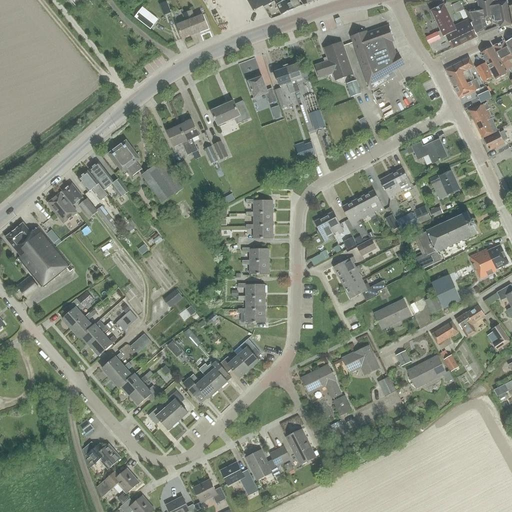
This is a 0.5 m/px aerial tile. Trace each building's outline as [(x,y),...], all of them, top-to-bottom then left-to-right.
[(247,0),(253,11),(263,6),(264,8),(275,3),(281,15),(301,6),(297,0),(247,0)] [(507,1),(493,3),(492,0),(477,0),(479,9),(466,11),(478,36),(497,29),(501,27),(511,25),(511,24),(511,2),(507,4),(507,1)] [(164,15),(171,13),(167,2),(160,5),(164,15)] [(459,2),(452,5),(456,13),(463,10),(459,2)] [(478,36),(469,19),(454,26),(444,5),(431,11),(443,37),(446,35),(452,49),(478,36)] [(142,7),(134,17),(150,30),(158,20),(142,7)] [(192,16),(193,16),(194,16),(192,10),(184,13),(185,15),(187,14),(196,34),(208,29),(203,15),(193,18),(192,16)] [(196,34),(187,14),(185,15),(184,13),(182,14),(184,20),(185,19),(186,21),(177,25),(183,39),(196,34)] [(368,85),(404,65),(398,53),(396,54),(391,42),(393,41),(388,26),(367,33),(366,31),(351,37),(368,85)] [(428,44),(435,41),(432,34),(425,37),(428,44)] [(511,67),(511,66),(509,60),(511,58),(511,57),(504,41),(493,46),(506,71),(511,67)] [(342,42),(324,48),(328,61),(315,66),(319,78),(333,73),(335,80),(353,74),(342,42)] [(492,47),(481,53),(495,80),(506,74),(492,47)] [(461,73),(468,70),(474,67),(469,58),(445,70),(454,89),(466,83),(461,73)] [(245,63),(247,73),(260,70),(258,60),(245,63)] [(483,82),(492,77),(484,63),(475,68),(483,82)] [(286,68),(295,92),(299,91),(296,80),(303,78),(298,64),(286,68)] [(291,94),(295,92),(286,68),(275,72),(280,86),(287,83),(291,94)] [(454,89),(459,98),(480,88),(475,79),(473,80),(468,70),(461,73),(466,83),(454,89)] [(262,77),(248,82),(254,98),(265,94),(269,104),(277,101),(272,89),(267,90),(262,77)] [(361,94),(356,80),(346,84),(351,97),(361,94)] [(281,88),(275,90),(278,100),(284,98),(281,88)] [(234,101),(212,111),(218,126),(234,119),(240,116),(243,122),(251,118),(243,101),(235,104),(234,101)] [(498,131),(486,106),(485,104),(480,106),(469,111),(482,139),(498,131)] [(309,114),(314,130),(325,127),(319,110),(309,114)] [(192,153),(198,151),(192,139),(199,136),(192,120),(180,126),(192,153)] [(188,155),(192,153),(180,126),(167,131),(174,147),(182,143),(188,155)] [(484,140),(489,150),(496,147),(496,148),(504,144),(503,141),(507,139),(504,131),(499,133),(484,140)] [(432,164),(447,157),(439,140),(423,147),(421,143),(412,147),(418,160),(428,155),(432,164)] [(126,141),(109,154),(122,172),(127,168),(133,176),(142,169),(136,162),(140,159),(126,141)] [(228,156),(221,141),(213,145),(220,160),(228,156)] [(296,148),(300,160),(309,157),(316,155),(311,143),(304,145),(296,148)] [(204,149),(211,164),(218,160),(211,146),(204,149)] [(183,189),(162,160),(142,176),(162,204),(183,189)] [(191,173),(184,161),(178,164),(186,176),(191,173)] [(119,179),(115,182),(98,162),(89,170),(105,190),(112,185),(122,197),(129,191),(119,179)] [(408,191),(413,188),(402,169),(393,174),(402,191),(407,200),(412,198),(408,191)] [(107,195),(103,190),(88,171),(78,179),(89,192),(92,189),(101,200),(107,195)] [(448,194),(459,189),(451,171),(440,177),(439,175),(429,179),(432,185),(433,185),(440,200),(449,196),(448,194)] [(394,195),(402,191),(393,174),(380,181),(390,200),(395,198),(394,195)] [(87,198),(85,200),(72,184),(62,192),(73,205),(76,202),(79,205),(78,205),(89,218),(97,211),(87,198)] [(379,213),(384,210),(374,190),(364,195),(373,213),(374,212),(378,210),(379,213)] [(61,193),(47,204),(64,224),(77,213),(61,193)] [(232,194),(226,197),(229,203),(235,200),(232,194)] [(374,212),(373,213),(364,195),(351,202),(360,219),(369,215),(370,218),(375,215),(374,212)] [(273,214),(273,201),(253,201),(253,200),(246,200),(246,204),(253,204),(253,212),(253,214),(273,214)] [(356,222),(360,219),(351,202),(342,207),(352,227),(357,225),(356,222)] [(120,229),(102,206),(96,210),(115,234),(120,229)] [(443,213),(440,206),(428,211),(432,219),(443,213)] [(431,219),(426,208),(415,213),(420,224),(431,219)] [(273,226),(273,214),(253,214),(253,212),(246,212),(246,217),(253,217),(253,225),(253,226),(273,226)] [(339,234),(344,232),(333,212),(324,217),(333,234),(337,232),(339,234)] [(418,225),(411,212),(396,220),(403,233),(418,225)] [(426,232),(406,241),(419,271),(441,261),(437,252),(477,234),(475,228),(476,225),(473,219),(470,218),(468,213),(431,229),(428,222),(422,224),(426,232)] [(399,227),(393,214),(385,218),(391,231),(399,227)] [(328,237),(333,234),(324,217),(314,222),(324,242),(329,239),(328,237)] [(130,231),(138,226),(132,218),(124,224),(130,231)] [(72,269),(69,266),(38,227),(31,233),(23,223),(5,238),(20,256),(18,258),(42,288),(67,268),(70,272),(72,269)] [(273,239),(273,226),(253,226),(253,225),(246,225),(246,229),(253,229),(253,239),(273,239)] [(50,239),(54,244),(58,241),(55,236),(50,239)] [(360,236),(355,239),(358,244),(363,241),(360,236)] [(343,242),(347,250),(357,245),(352,237),(343,242)] [(371,239),(357,247),(362,256),(376,249),(371,239)] [(496,269),(509,263),(500,245),(487,251),(487,249),(470,257),(480,279),(497,271),(496,269)] [(148,251),(144,246),(138,251),(142,256),(148,251)] [(269,261),(269,249),(250,249),(250,248),(242,248),(242,252),(249,252),(249,261),(269,261)] [(326,250),(320,253),(324,261),(330,258),(326,250)] [(407,257),(404,251),(396,255),(399,260),(407,257)] [(355,268),(353,263),(356,262),(353,257),(333,267),(338,277),(355,268)] [(249,275),(269,275),(269,261),(249,261),(242,261),(242,265),(249,265),(249,275)] [(345,290),(362,281),(358,273),(360,271),(358,266),(355,268),(338,277),(345,290)] [(450,275),(432,283),(443,309),(462,300),(450,275)] [(26,298),(38,288),(32,280),(19,290),(26,298)] [(383,282),(370,289),(367,284),(365,286),(362,281),(345,290),(350,300),(362,293),(366,302),(379,295),(377,292),(386,288),(383,282)] [(245,298),(265,298),(265,285),(246,285),(246,284),(238,284),(238,288),(245,288),(245,297),(245,298)] [(507,298),(511,308),(507,310),(507,311),(510,317),(511,318),(511,317),(511,286),(511,284),(497,293),(496,292),(485,300),(489,306),(499,299),(501,301),(507,298)] [(176,290),(163,299),(169,308),(182,298),(176,290)] [(85,309),(95,300),(87,292),(78,300),(85,309)] [(431,314),(440,310),(434,296),(425,301),(431,314)] [(265,298),(245,298),(245,297),(238,297),(238,301),(245,301),(245,309),(245,310),(265,310),(265,298)] [(84,317),(79,311),(84,307),(76,299),(67,307),(71,311),(62,319),(71,329),(84,317)] [(382,329),(410,315),(403,300),(374,314),(382,329)] [(121,309),(126,314),(130,311),(130,310),(125,305),(121,309)] [(485,316),(478,305),(466,313),(465,312),(455,320),(467,338),(476,332),(472,326),(485,316)] [(265,310),(245,310),(245,309),(238,309),(238,313),(245,313),(245,323),(265,323),(265,310)] [(93,326),(88,321),(97,313),(94,310),(90,314),(89,313),(84,317),(71,329),(80,339),(82,337),(93,327),(93,326)] [(133,323),(137,319),(130,311),(126,314),(125,315),(133,323)] [(128,327),(133,323),(125,315),(121,319),(128,327)] [(124,331),(128,327),(121,319),(116,323),(124,331)] [(90,346),(104,334),(114,325),(111,321),(105,326),(99,320),(95,324),(93,326),(93,327),(82,337),(90,346)] [(452,322),(431,335),(441,350),(451,344),(448,339),(458,332),(452,322)] [(499,324),(491,330),(492,332),(498,341),(493,344),(497,351),(505,345),(511,341),(499,324)] [(190,331),(184,335),(190,342),(195,337),(190,331)] [(109,340),(104,334),(90,346),(99,356),(112,344),(117,340),(113,336),(109,340)] [(147,346),(151,343),(144,334),(140,338),(147,346)] [(143,350),(147,346),(140,338),(135,342),(143,350)] [(237,356),(249,370),(259,361),(256,357),(260,354),(248,339),(239,347),(243,351),(237,356)] [(167,347),(177,358),(183,352),(173,341),(167,347)] [(138,355),(143,350),(135,342),(131,346),(138,355)] [(365,375),(379,368),(368,347),(342,359),(349,373),(361,367),(365,375)] [(445,350),(440,353),(451,372),(458,368),(451,356),(449,357),(445,350)] [(401,367),(410,362),(405,352),(396,356),(401,367)] [(124,367),(119,361),(123,357),(120,353),(116,357),(115,357),(102,369),(111,379),(124,367)] [(227,357),(219,364),(223,369),(227,373),(231,369),(239,378),(249,370),(237,356),(231,362),(227,357)] [(416,388),(445,373),(437,357),(408,372),(416,388)] [(223,369),(219,364),(216,360),(207,367),(211,372),(205,377),(217,391),(227,382),(223,377),(227,373),(223,369)] [(132,376),(127,371),(132,367),(128,363),(124,367),(111,379),(119,389),(122,387),(121,386),(132,376)] [(328,366),(301,379),(308,394),(326,385),(332,398),(340,394),(334,381),(335,381),(328,366)] [(130,396),(143,384),(147,380),(153,375),(150,371),(140,380),(134,374),(132,376),(121,386),(122,387),(130,396)] [(200,382),(193,375),(183,384),(194,397),(200,391),(207,399),(217,391),(205,377),(200,382)] [(396,391),(389,378),(377,382),(384,396),(396,391)] [(151,402),(160,394),(153,386),(148,390),(143,384),(130,396),(138,406),(147,398),(151,402)] [(178,422),(187,413),(179,404),(184,400),(176,391),(168,399),(172,403),(166,408),(178,422)] [(333,401),(340,417),(353,411),(345,395),(333,401)] [(168,430),(178,422),(166,408),(160,414),(156,409),(148,416),(156,425),(160,421),(168,430)] [(80,425),(86,436),(95,431),(89,420),(80,425)] [(300,465),(315,457),(301,430),(287,438),(300,465)] [(108,445),(104,449),(100,444),(96,447),(92,442),(82,450),(89,468),(99,459),(108,469),(120,459),(108,445)] [(283,463),(290,460),(284,447),(277,451),(283,463)] [(277,466),(283,463),(277,451),(270,454),(273,459),(267,462),(261,451),(246,458),(257,480),(271,473),(273,477),(280,473),(277,466)] [(294,470),(290,462),(284,465),(288,473),(294,470)] [(248,496),(258,491),(247,470),(242,473),(237,463),(221,471),(228,485),(240,480),(248,496)] [(127,493),(139,483),(127,469),(118,477),(114,472),(97,487),(101,498),(118,484),(127,493)] [(216,504),(226,499),(220,487),(215,490),(210,480),(194,488),(201,503),(212,497),(216,504)] [(122,494),(117,499),(122,504),(128,499),(126,496),(124,497),(122,494)] [(134,511),(151,511),(154,510),(142,496),(134,504),(130,499),(120,507),(123,511),(131,511),(133,511),(134,511)] [(196,511),(194,506),(193,505),(187,507),(182,497),(166,505),(169,511),(196,511)] [(194,506),(196,511),(202,508),(200,503),(194,506)]
